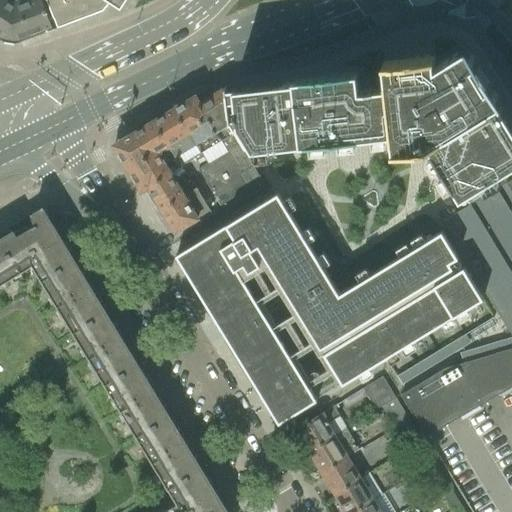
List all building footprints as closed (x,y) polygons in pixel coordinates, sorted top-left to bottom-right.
[(0,0),(0,40),(4,43),(14,44),(53,30),(47,14),(47,13),(44,3),(43,4),(41,0),(0,0)] [(46,0),(57,28),(103,11),(112,1),(122,7),(126,0),(46,0)] [(183,251),(176,256),(192,283),(226,339),(254,385),(260,394),(278,424),(317,400),(342,385),(482,300),(441,232),(437,225),(442,222),(469,205),(511,178),(511,126),(501,109),(497,103),(502,101),(496,92),(494,89),(485,74),(483,70),(473,53),(471,51),(467,45),(462,48),(436,64),(435,54),(429,55),(425,56),(419,56),(414,57),(384,60),(385,74),(386,80),(387,88),(359,91),(357,73),(292,81),(293,83),(285,84),(285,83),(234,89),(233,90),(233,92),(225,93),(225,91),(226,90),(226,88),(223,88),(223,89),(223,90),(227,126),(242,151),(265,189),(270,198),(254,208),(246,213),(231,222),(223,227),(207,236),(199,241),(183,251)] [(196,94),(113,144),(140,190),(147,186),(153,183),(180,167),(183,168),(185,164),(201,154),(207,164),(198,169),(224,214),(265,189),(242,151),(227,126),(223,90),(201,103),(196,94)] [(153,183),(147,186),(148,188),(158,204),(157,204),(160,209),(195,188),(183,168),(180,167),(153,183)] [(433,375),(401,394),(426,437),(446,425),(511,386),(511,178),(469,205),(442,222),(511,336),(511,348),(445,369),(433,375)] [(195,188),(160,209),(164,215),(165,215),(174,229),(175,232),(178,230),(209,211),(195,188)] [(32,267),(40,280),(73,260),(42,210),(32,215),(36,225),(16,237),(14,234),(0,241),(0,243),(19,275),(32,267)] [(0,286),(19,275),(0,243),(0,286)] [(40,280),(73,333),(105,314),(73,260),(40,280)] [(73,333),(105,387),(137,367),(105,314),(73,333)] [(105,387),(138,440),(170,420),(137,367),(105,387)] [(383,377),(363,388),(376,410),(396,399),(383,377)] [(396,399),(382,407),(394,428),(399,425),(400,426),(408,421),(396,399)] [(308,450),(309,451),(346,429),(347,428),(334,406),(296,430),(302,440),(299,442),(305,452),(308,450)] [(138,440),(170,493),(202,474),(170,420),(138,440)] [(408,421),(400,426),(410,444),(419,439),(408,421)] [(309,451),(322,473),(348,457),(359,451),(346,429),(309,451)] [(425,448),(417,453),(427,468),(428,467),(435,463),(425,448)] [(322,473),(335,494),(361,479),(348,457),(322,473)] [(428,467),(427,468),(427,469),(437,484),(445,479),(435,463),(428,467)] [(177,505),(169,510),(169,511),(225,511),(202,474),(170,493),(177,505)] [(361,479),(335,494),(341,505),(339,507),(342,511),(353,511),(374,500),(382,495),(369,474),(361,479)] [(451,489),(443,494),(453,510),(454,510),(461,506),(451,489)] [(380,511),(374,500),(353,511),(380,511)]
